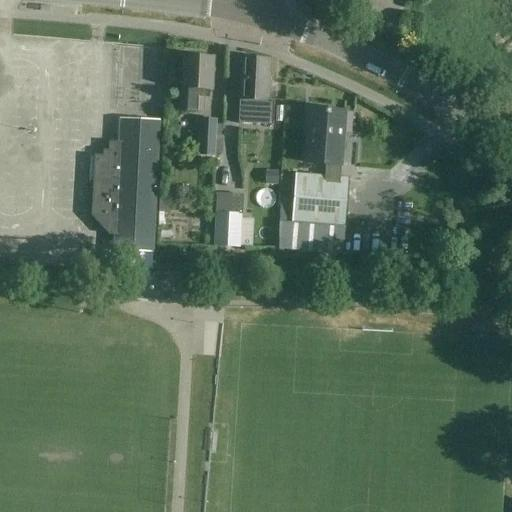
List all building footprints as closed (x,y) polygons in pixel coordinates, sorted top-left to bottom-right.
[(213,58),(183,56),(182,89),(181,89),(181,112),(203,112),(204,90),(211,90),(213,58)] [(241,58),(239,100),(255,101),(254,119),(266,120),(267,101),(268,101),(270,60),(241,58)] [(348,179),(339,178),(340,166),(341,166),(345,112),(308,109),(304,163),(325,165),(324,177),(295,175),(292,223),(344,227),(348,179)] [(217,119),(199,118),(198,165),(214,165),(215,155),(221,155),(222,125),(216,125),(217,119)] [(114,236),(114,239),(114,251),(128,252),(152,253),(158,121),(119,120),(118,143),(108,142),(108,151),(102,151),(102,156),(93,156),(91,217),(108,235),(114,236)] [(152,269),(152,253),(128,252),(127,268),(151,269),(152,269)] [(112,268),(112,259),(104,259),(103,267),(112,268)]
